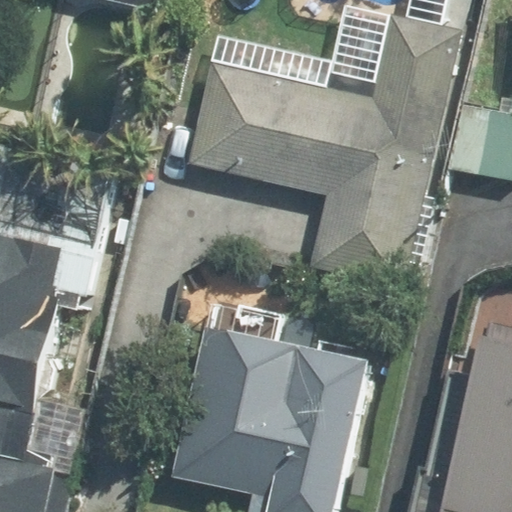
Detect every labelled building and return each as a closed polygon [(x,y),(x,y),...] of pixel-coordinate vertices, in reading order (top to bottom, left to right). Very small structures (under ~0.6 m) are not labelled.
[(383,98),(225,63),(203,164),(336,194),(320,264),(416,286),(474,28),(402,12),(383,98)] [(511,111),(469,107),(462,169),(511,174),(511,111)] [(107,247),(0,226),(0,511),(63,511),(76,458),(17,444),(25,408),(52,414),(79,296),(100,300),(107,247)] [(369,511),(370,509),(359,507),(388,357),(218,324),(189,476),(288,495),(284,511),(369,511)] [(490,379),(456,372),(434,475),(425,474),(417,511),(511,511),(511,329),(504,327),(490,379)]
